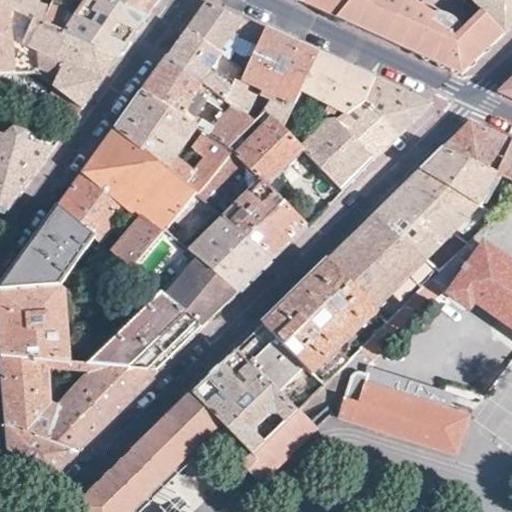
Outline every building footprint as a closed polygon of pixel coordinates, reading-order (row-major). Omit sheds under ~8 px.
[(0,0),(0,2),(46,25),(55,4),(56,0),(0,0)] [(55,4),(46,25),(119,60),(133,40),(148,18),(117,4),(108,0),(64,0),(78,6),(79,2),(85,5),(78,22),(70,18),(72,12),(55,4)] [(119,0),(117,4),(148,18),(161,0),(119,0)] [(304,0),(304,2),(322,10),(338,18),(353,0),(304,0)] [(402,0),(353,0),(338,18),(395,44),(461,75),(474,62),(483,54),(449,14),(430,0),(421,12),(402,0)] [(503,34),(472,0),(469,0),(463,7),(494,43),(503,34)] [(511,0),(472,0),(503,34),(511,25),(511,0)] [(0,75),(26,74),(37,73),(55,87),(84,107),(101,84),(119,60),(46,25),(0,2),(0,75)] [(223,56),(227,58),(230,61),(236,51),(252,60),(267,29),(238,16),(209,2),(198,17),(189,29),(223,56)] [(215,66),(217,64),(223,56),(189,29),(179,44),(169,58),(228,102),(232,90),(211,72),(215,66)] [(291,41),(267,29),(252,60),(243,78),(238,76),(236,81),(232,90),(228,102),(247,117),(258,94),(250,90),(253,85),(272,94),(264,110),(283,128),(297,101),(320,54),(291,41)] [(350,67),(320,54),(297,101),(315,111),(317,112),(323,102),(347,115),(367,102),(376,79),(350,67)] [(215,66),(236,81),(238,76),(241,69),(230,61),(227,58),(223,56),(217,64),(215,66)] [(228,102),(169,58),(158,73),(144,92),(192,124),(212,98),(215,101),(214,103),(232,116),(223,130),(211,122),(203,123),(200,128),(233,150),(254,123),(247,117),(228,102)] [(26,74),(0,75),(0,90),(27,89),(26,74)] [(402,91),(376,79),(367,102),(401,134),(417,119),(431,104),(402,91)] [(511,96),(511,81),(501,91),(511,96)] [(84,107),(55,87),(45,102),(74,121),(84,107)] [(131,110),(117,129),(196,195),(233,150),(207,134),(195,149),(209,159),(197,174),(176,158),(199,128),(192,124),(144,92),(131,110)] [(347,115),(336,124),(376,159),(388,147),(401,134),(367,102),(347,115)] [(254,123),(233,150),(269,186),(304,151),(294,140),(283,128),(264,110),(254,123)] [(304,151),(343,191),(361,174),(376,159),(336,124),(329,118),(317,112),(315,111),(294,140),(304,151)] [(511,139),(471,121),(462,131),(444,148),(499,175),(511,181),(511,139)] [(90,166),(60,208),(95,239),(101,242),(128,209),(142,220),(115,253),(133,269),(186,207),(196,215),(206,204),(196,195),(117,129),(90,166)] [(7,136),(0,133),(0,208),(10,212),(54,150),(31,143),(29,134),(15,130),(7,136)] [(499,175),(444,148),(433,158),(421,169),(480,205),(499,175)] [(269,186),(233,150),(196,195),(206,204),(224,218),(274,259),(290,243),(308,225),(269,186)] [(480,205),(421,169),(399,192),(375,216),(426,261),(439,272),(459,253),(444,242),(480,205)] [(95,239),(60,208),(34,244),(2,288),(61,286),(95,239)] [(426,261),(375,216),(351,239),(328,261),(375,310),(426,261)] [(274,259),(224,218),(194,254),(239,293),(261,272),(274,259)] [(484,249),(472,240),(459,253),(439,272),(433,278),(446,287),(470,304),(475,298),(511,323),(511,264),(486,246),(484,249)] [(196,322),(203,328),(222,309),(239,293),(194,254),(181,244),(177,250),(158,273),(150,283),(162,294),(196,322)] [(350,360),(351,359),(341,348),(377,313),(375,310),(328,261),(294,294),(265,323),(324,385),(350,360)] [(351,359),(350,360),(367,366),(446,287),(433,278),(387,323),(351,359)] [(61,286),(2,288),(0,291),(0,328),(2,354),(43,359),(50,359),(71,362),(64,291),(61,286)] [(151,369),(156,364),(196,322),(162,294),(95,364),(110,366),(151,369)] [(203,328),(196,322),(156,364),(151,369),(160,371),(183,348),(203,328)] [(251,336),(237,350),(296,413),(324,385),(265,323),(251,336)] [(219,368),(194,392),(223,422),(253,454),(296,413),(237,350),(219,368)] [(2,354),(11,464),(15,464),(31,469),(36,472),(44,475),(49,480),(105,424),(160,371),(151,369),(110,366),(60,413),(47,409),(43,359),(2,354)] [(81,384),(88,363),(71,362),(50,359),(53,396),(67,398),(81,384)] [(367,366),(350,360),(324,385),(296,413),(253,454),(244,463),(263,481),(334,413),(448,451),(462,414),(436,405),(441,391),(367,366)] [(194,392),(79,505),(84,510),(85,511),(135,511),(223,422),(194,392)]
